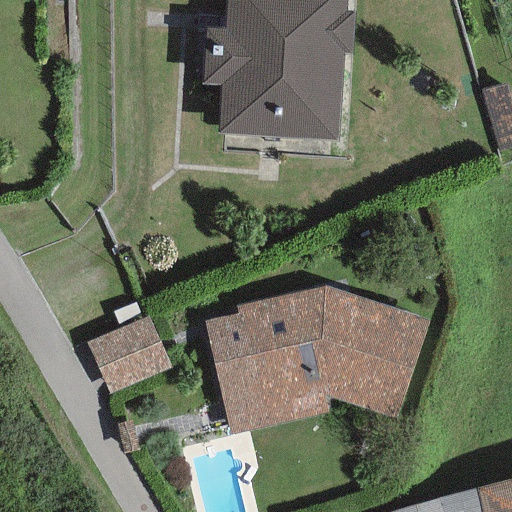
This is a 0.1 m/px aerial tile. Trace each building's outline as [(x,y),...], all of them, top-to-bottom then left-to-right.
[(347,0),(227,0),(226,32),(205,31),(202,84),(220,85),(218,137),(338,143),(343,55),(351,56),(354,12),(347,11),(347,0)] [(204,322),(230,435),(326,412),(322,395),(395,420),(428,322),(324,287),(235,306),(237,314),(204,322)] [(148,315),(85,343),(108,395),(172,369),(148,315)] [(511,511),(511,481),(476,491),(480,511),(511,511)] [(480,511),(476,491),(396,511),(480,511)]
